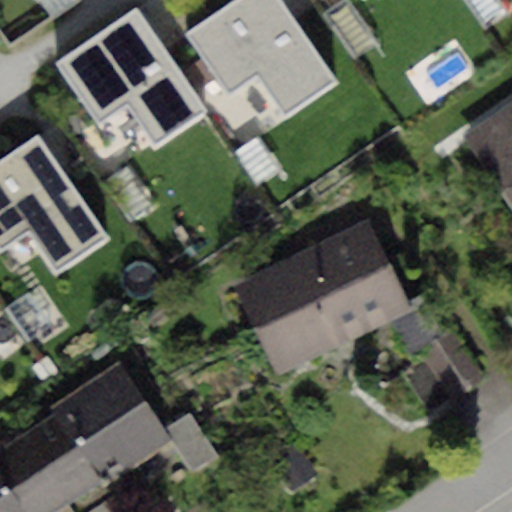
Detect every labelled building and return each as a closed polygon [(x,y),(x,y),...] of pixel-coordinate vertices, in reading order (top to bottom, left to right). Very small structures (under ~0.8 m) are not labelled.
[(337,85),(278,0),(232,0),(184,33),(227,94),(255,75),(286,120),(337,85)] [(205,114),(134,9),(53,64),(95,126),(125,106),(154,148),(205,114)] [(511,106),(468,135),(511,202),(511,106)] [(36,135),(0,159),(0,251),(26,234),(54,276),(108,240),(36,135)] [(367,222),(235,286),(278,374),(410,309),(367,222)] [(455,333),(400,377),(438,424),(493,380),(455,333)] [(118,365),(53,407),(57,413),(102,484),(168,443),(118,365)] [(57,413),(0,449),(0,479),(21,511),(59,511),(102,484),(57,413)] [(191,413),(166,428),(192,471),(217,456),(191,413)] [(297,442),(270,462),(293,493),(320,474),(297,442)] [(0,511),(21,511),(0,479),(0,511)]
